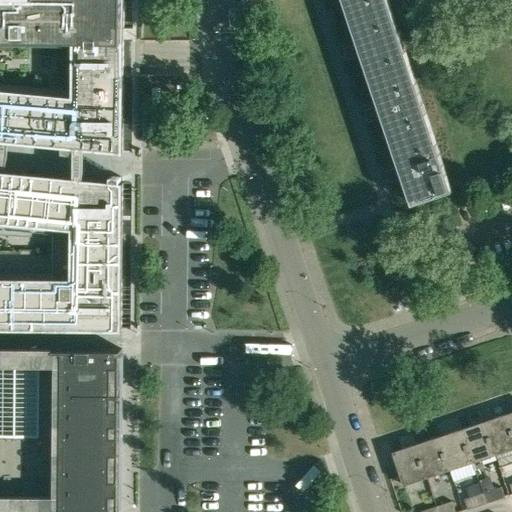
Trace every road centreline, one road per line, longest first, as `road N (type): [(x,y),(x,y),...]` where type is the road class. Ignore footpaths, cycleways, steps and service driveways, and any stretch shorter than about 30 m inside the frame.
road 1 (residential): [(326,365),(235,93),(232,0)]
road 2 (residential): [(511,303),(326,365)]
road 3 (residential): [(374,511),(326,365)]
